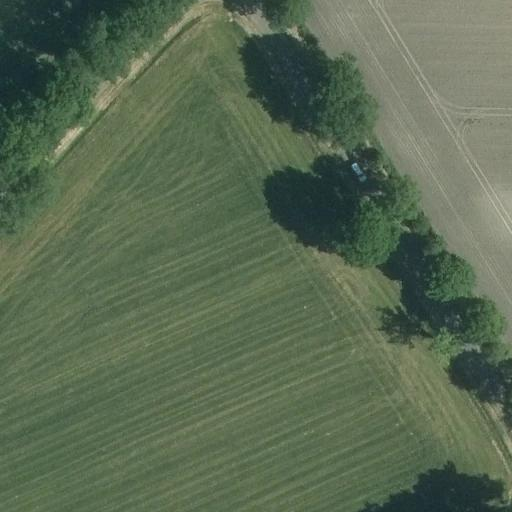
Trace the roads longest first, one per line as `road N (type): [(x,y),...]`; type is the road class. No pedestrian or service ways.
road 1 (unclassified): [(511,420),(247,0)]
road 2 (unclassified): [(0,192),(188,0)]
